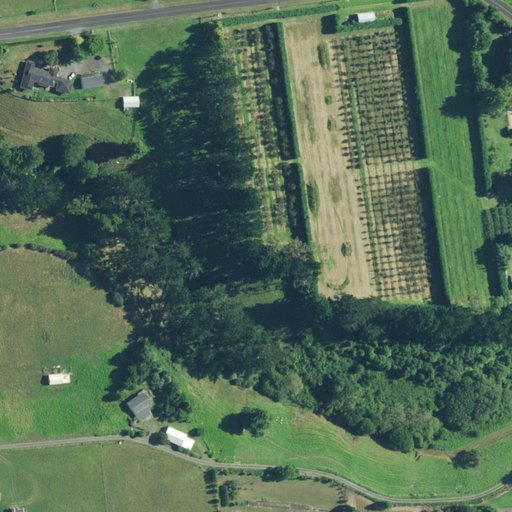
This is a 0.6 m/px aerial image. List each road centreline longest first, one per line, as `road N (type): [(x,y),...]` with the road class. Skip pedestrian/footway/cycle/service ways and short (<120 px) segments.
road 1 (unknown): [(511,483),(471,503),(397,505),(324,479),(205,468),(120,441),(0,451)]
road 2 (unclassified): [(0,33),(257,0)]
